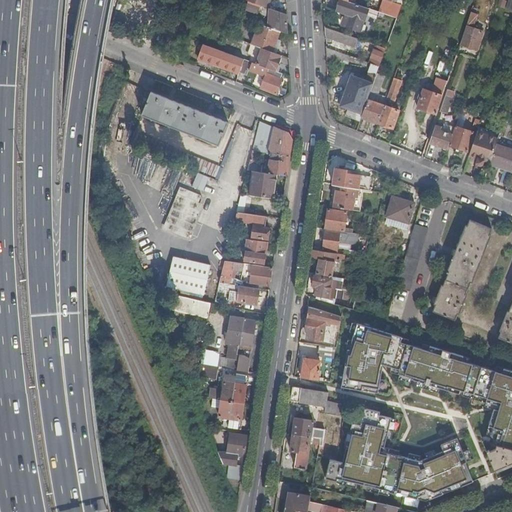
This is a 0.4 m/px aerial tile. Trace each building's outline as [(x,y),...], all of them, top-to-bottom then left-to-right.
[(173,0),(170,14),(180,18),(186,0),(173,0)] [(352,2),(345,0),(340,0),(337,10),(349,14),(345,26),(361,31),(369,8),(352,2)] [(397,18),(402,5),(387,0),(386,0),(385,5),(393,8),(390,15),(397,18)] [(255,12),(258,4),(248,1),(245,9),(255,12)] [(280,31),(288,34),(287,14),(269,8),(268,27),(280,31)] [(165,29),(175,33),(181,18),(180,18),(170,14),(165,29)] [(473,16),(470,15),(460,44),(478,50),(481,40),(479,39),(482,30),(472,26),(474,20),(472,19),(473,16)] [(273,52),(280,31),(268,27),(259,24),(251,44),(252,44),(273,52)] [(370,62),(380,66),(386,48),(325,26),(325,36),(359,47),(360,46),(374,51),(370,62)] [(199,57),(239,73),(245,59),(204,44),(199,57)] [(250,61),(252,62),(268,68),(276,71),(282,55),(273,52),(252,44),(249,52),(252,54),(250,61)] [(326,47),(327,57),(348,64),(350,60),(367,66),(368,62),(329,48),(326,47)] [(245,59),(239,73),(247,76),(252,62),(250,61),(245,59)] [(268,68),(252,62),(249,70),(265,76),(268,68)] [(281,79),(283,74),(276,71),(268,68),(265,76),(261,88),(277,94),(282,79),(281,79)] [(360,121),(361,117),(368,99),(371,90),(377,73),(374,72),(373,75),(368,73),(366,81),(353,77),(346,96),(342,107),(347,108),(345,116),(360,121)] [(385,76),(377,73),(371,90),(379,93),(385,76)] [(399,81),(394,79),(386,99),(394,102),(399,88),(397,88),(398,84),(399,81)] [(438,94),(442,96),(447,82),(442,81),(438,94)] [(417,107),(436,114),(442,96),(438,94),(423,89),(417,107)] [(454,91),(447,89),(445,95),(452,98),(454,91)] [(228,122),(152,91),(142,114),(219,145),(228,122)] [(445,95),(440,111),(447,114),(452,98),(445,95)] [(361,117),(378,123),(384,105),(368,99),(361,117)] [(384,105),(378,123),(393,128),(399,110),(384,105)] [(480,120),(476,118),(472,130),(476,132),(480,120)] [(288,132),(260,121),(252,150),(257,151),(271,152),(268,173),(276,174),(286,175),(292,139),(288,132)] [(429,142),(448,149),(449,145),(451,137),(455,127),(444,124),(442,131),(441,131),(442,125),(436,122),(429,142)] [(451,137),(449,145),(468,151),(474,132),(455,127),(451,137)] [(477,132),(469,156),(478,159),(476,163),(478,165),(481,166),(483,165),(484,161),(490,163),(491,162),(496,145),(498,139),(477,132)] [(491,162),(511,169),(511,150),(496,145),(491,162)] [(257,151),(252,150),(248,170),(252,170),(257,151)] [(490,163),(490,165),(511,172),(511,169),(491,162),(490,163)] [(337,185),(358,188),(360,175),(347,173),(347,170),(336,168),(333,185),(337,185)] [(273,197),(276,174),(268,173),(253,170),(249,194),(273,197)] [(198,173),(193,188),(205,192),(210,177),(198,173)] [(357,196),(358,188),(337,185),(334,207),(353,210),(355,196),(357,196)] [(180,187),(164,224),(169,226),(167,230),(188,239),(200,212),(195,210),(199,203),(201,196),(180,187)] [(253,197),(241,195),(237,211),(250,213),(253,197)] [(409,223),(415,203),(393,196),(387,216),(409,223)] [(329,209),(326,229),(340,231),(342,231),(344,232),(349,232),(352,233),(353,229),(344,228),(346,218),(346,216),(347,212),(329,209)] [(265,227),(267,216),(250,213),(237,211),(235,220),(254,224),(252,236),(268,238),(270,228),(265,227)] [(489,234),(491,228),(469,219),(467,225),(465,224),(446,272),(448,272),(443,285),(441,284),(434,304),(435,304),(433,311),(455,320),(457,313),(459,314),(467,294),(465,294),(470,281),(472,282),(491,235),(489,234)] [(429,228),(415,224),(396,287),(409,291),(429,228)] [(340,231),(326,229),(324,238),(324,240),(322,249),(337,251),(339,236),(340,231)] [(265,262),(267,241),(248,238),(247,243),(247,245),(245,259),(265,262)] [(343,254),(313,249),(312,257),(319,259),(316,273),(332,276),(335,262),(339,263),(340,259),(345,260),(346,254),(343,254)] [(204,294),(211,264),(174,255),(167,285),(204,294)] [(235,261),(225,260),(220,282),(229,283),(233,268),(235,261)] [(242,270),(244,263),(235,261),(233,268),(242,270)] [(270,285),(273,267),(253,264),(250,283),(270,285)] [(316,296),(329,298),(331,288),(332,279),(315,276),(313,286),(317,287),(316,296)] [(257,304),(260,288),(240,285),(239,292),(232,291),(230,299),(237,301),(257,304)] [(331,288),(329,298),(336,299),(338,289),(331,288)] [(212,302),(178,294),(175,309),(208,317),(212,302)] [(511,303),(509,312),(507,311),(499,330),(501,331),(498,337),(511,342),(511,303)] [(342,316),(310,306),(307,330),(309,330),(308,338),(322,341),(325,323),(331,324),(332,322),(341,324),(342,316)] [(234,316),(228,357),(239,359),(239,354),(237,353),(238,344),(241,344),(244,318),(234,316)] [(239,359),(237,369),(247,371),(249,358),(244,354),(245,345),(251,346),(255,319),(244,318),(241,344),(238,344),(237,353),(239,354),(239,359)] [(337,347),(320,345),(319,355),(335,357),(337,347)] [(203,363),(210,364),(212,350),(205,349),(203,363)] [(212,350),(210,364),(217,365),(219,356),(220,351),(212,350)] [(219,356),(217,365),(237,369),(239,359),(228,357),(219,356)] [(305,359),(302,378),(318,380),(320,361),(305,359)] [(225,373),(224,381),(230,382),(231,380),(233,380),(236,381),(237,375),(225,373)] [(224,381),(221,399),(233,400),(236,381),(233,380),(233,383),(230,382),(224,381)] [(233,400),(244,402),(246,385),(240,384),(238,383),(238,381),(236,381),(233,400)] [(293,387),(291,400),(326,405),(325,412),(340,414),(342,404),(328,400),(329,392),(293,387)] [(233,400),(221,399),(219,416),(225,417),(227,417),(227,420),(230,420),(230,417),(233,400)] [(241,419),(244,402),(233,400),(230,417),(241,419)] [(358,482),(431,495),(483,475),(472,473),(459,438),(444,443),(442,454),(431,458),(393,451),(390,445),(396,414),(375,410),(369,412),(367,421),(352,418),(344,459),(330,456),(326,479),(353,484),(358,482)] [(229,426),(240,428),(241,419),(230,417),(230,420),(229,426)] [(296,417),(294,434),(311,437),(312,428),(314,420),(296,417)] [(322,433),(325,433),(325,430),(312,428),(311,437),(313,437),(321,438),(322,433)] [(219,451),(223,462),(232,464),(236,465),(238,454),(245,455),(248,435),(231,432),(227,452),(219,451)] [(311,437),(294,434),(291,451),(298,452),(295,467),(306,468),(310,442),(311,437)] [(316,448),(319,449),(319,445),(321,438),(313,437),(313,442),(312,444),(317,444),(316,448)] [(511,447),(496,444),(495,448),(489,450),(488,449),(487,449),(487,451),(486,451),(494,469),(511,462),(511,447)] [(230,477),(241,480),(243,466),(236,465),(232,464),(230,477)] [(285,511),(307,511),(308,510),(310,501),(311,495),(289,491),(285,511)] [(363,511),(395,511),(397,507),(367,500),(363,511)] [(356,511),(310,501),(308,510),(317,511),(356,511)]
